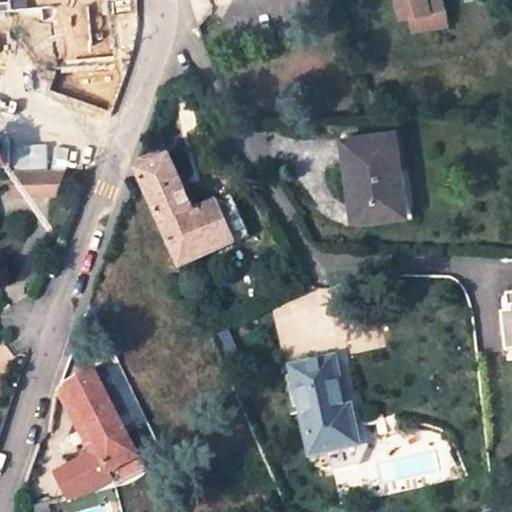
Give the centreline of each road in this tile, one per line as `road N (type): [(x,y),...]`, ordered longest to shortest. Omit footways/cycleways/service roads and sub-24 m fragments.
road 1 (residential): [(153,0),(154,47),(0,486)]
road 2 (unknown): [(154,47),(210,80),(353,289)]
